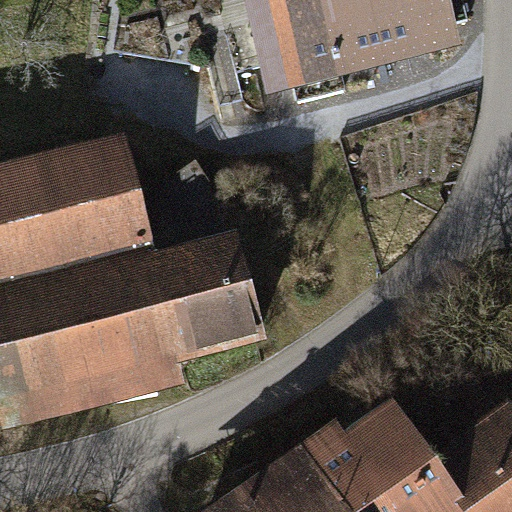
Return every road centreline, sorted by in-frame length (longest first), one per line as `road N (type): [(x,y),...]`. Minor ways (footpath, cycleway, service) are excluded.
road 1 (tertiary): [(509,0),(501,152),(486,196),(432,275),(345,349),(231,415),(116,461)]
road 2 (track): [(345,349),(341,252),(310,179),(254,144)]
